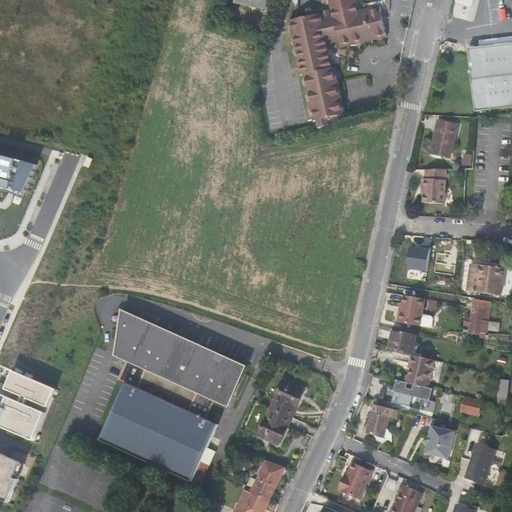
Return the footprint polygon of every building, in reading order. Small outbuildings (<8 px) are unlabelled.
[(267,10),(269,0),(238,0),(238,3),(267,10)] [(339,44),(387,33),(381,3),(357,8),(357,6),(355,0),(330,0),(333,11),(333,14),(330,15),(329,10),(324,11),(326,16),(322,17),(321,14),(290,21),(302,75),(304,75),(315,122),(318,121),(319,128),(340,124),(339,117),(345,115),(334,68),(333,68),(326,40),(338,37),(339,44)] [(511,41),(469,47),(476,110),(511,105),(511,41)] [(457,124),(440,120),(432,152),(449,157),(457,124)] [(471,153),(464,152),(463,164),(470,164),(471,153)] [(0,187),(10,190),(9,193),(18,197),(19,192),(26,194),(38,166),(0,155),(0,187)] [(444,203),(446,168),(425,169),(424,178),(422,178),(421,187),(423,187),(423,193),(423,202),(444,203)] [(429,270),(431,247),(411,245),(409,268),(429,270)] [(505,267),(482,264),(481,268),(472,267),(469,290),(501,294),(505,267)] [(408,268),(395,265),(392,279),(405,281),(408,268)] [(425,298),(405,295),(402,309),(401,309),(399,322),(421,326),(425,298)] [(40,330),(50,301),(36,296),(25,325),(40,330)] [(487,327),(491,300),(476,297),(474,318),(473,325),(472,332),(481,334),(482,331),(482,326),(487,327)] [(137,323),(138,319),(125,314),(119,341),(124,343),(118,357),(128,362),(120,380),(126,383),(101,439),(193,482),(219,426),(207,420),(215,402),(228,408),(246,370),(137,323)] [(416,334),(394,329),(390,349),(410,354),(412,354),(416,334)] [(412,354),(410,354),(408,362),(410,363),(409,367),(407,376),(429,381),(434,359),(412,354)] [(49,404),(56,388),(15,371),(8,388),(31,398),(32,397),(49,404)] [(407,376),(405,375),(404,381),(428,387),(429,381),(407,376)] [(511,381),(511,377),(504,376),(500,404),(509,407),(511,381)] [(404,381),(399,380),(396,390),(390,390),(388,400),(406,405),(408,394),(417,396),(415,407),(429,410),(432,400),(435,389),(428,387),(404,381)] [(296,398),(300,389),(284,381),(272,410),(293,419),(301,400),(296,398)] [(301,400),(306,390),(300,389),(296,398),(301,400)] [(0,425),(35,439),(46,411),(0,392),(0,425)] [(464,396),(461,412),(480,415),(482,399),(464,396)] [(285,436),(293,419),(272,410),(260,436),(276,444),(281,434),(285,436)] [(391,416),(373,411),(368,432),(386,436),(391,416)] [(433,436),(429,453),(450,458),(457,432),(436,426),(433,436)] [(281,446),(285,436),(281,434),(276,444),(281,446)] [(492,467),(498,449),(479,443),(473,460),(492,467)] [(0,497),(11,501),(25,461),(0,451),(0,497)] [(492,467),(473,460),(467,477),(486,484),(492,467)] [(347,478),(345,477),(340,488),(362,498),(375,470),(355,461),(349,473),(347,478)] [(272,502),(289,469),(269,462),(254,493),(272,502)] [(415,511),(424,493),(403,484),(399,492),(400,492),(391,511),(415,511)] [(267,511),(272,502),(254,493),(248,491),(237,511),(267,511)] [(209,511),(220,511),(223,506),(209,499),(206,504),(204,509),(209,511)] [(476,511),(477,510),(458,503),(454,511),(476,511)]
